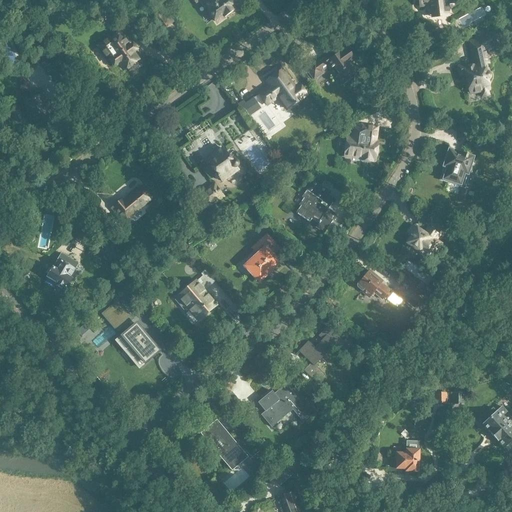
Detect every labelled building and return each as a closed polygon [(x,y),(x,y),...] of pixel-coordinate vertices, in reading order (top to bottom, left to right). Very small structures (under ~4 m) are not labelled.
[(203,0),(193,0),(196,3),(199,1),(205,9),(206,8),(216,22),(219,23),(221,21),(221,19),(233,11),(228,3),(230,1),(228,0),(210,0),(206,3),(203,0)] [(429,7),(431,19),(450,17),(449,11),(448,5),(455,4),(459,3),(458,0),(417,0),(419,8),(429,7)] [(113,11),(104,12),(105,17),(109,17),(109,20),(114,19),(113,11)] [(162,15),(155,19),(163,30),(169,25),(162,15)] [(487,63),(484,50),(485,50),(506,38),(501,28),(482,39),(468,42),(473,63),(457,67),(459,75),(466,74),(470,93),(480,91),(481,97),(489,96),(488,90),(488,89),(487,81),(488,80),(489,79),(490,78),(490,77),(490,76),(490,75),(489,74),(488,73),(487,72),(486,72),(485,72),(483,64),(487,63)] [(98,46),(109,61),(109,60),(113,66),(119,62),(123,69),(126,67),(129,71),(137,65),(134,61),(137,59),(132,53),(135,51),(131,45),(128,47),(124,41),(120,44),(114,36),(109,40),(108,39),(98,46)] [(353,77),(356,75),(348,63),(354,59),(346,47),(331,58),(328,55),(316,63),(315,62),(306,69),(314,81),(324,75),(322,71),(329,67),(331,70),(332,69),(332,70),(334,68),(340,76),(339,78),(344,86),(347,84),(350,88),(357,83),(353,77)] [(48,66),(46,62),(42,64),(47,73),(51,71),(57,82),(62,79),(53,63),(48,66)] [(267,81),(271,87),(267,89),(266,88),(259,94),(266,105),(274,99),(273,98),(277,96),(287,109),(301,99),(301,98),(304,96),(305,93),(301,88),(300,87),(298,86),(296,87),(294,89),(281,71),(267,81)] [(41,120),(40,118),(48,116),(47,111),(50,111),(49,108),(49,106),(48,104),(47,102),(46,99),(44,100),(42,95),(24,101),(25,106),(22,107),(25,117),(28,117),(31,123),(41,120)] [(374,145),(375,140),(377,128),(361,125),(354,128),(353,137),(348,136),(345,157),(372,161),(372,158),(375,158),(377,145),(374,145)] [(232,162),(222,148),(214,154),(206,160),(209,165),(215,174),(214,175),(214,176),(214,177),(214,178),(215,178),(215,179),(216,179),(217,179),(218,179),(218,178),(220,180),(237,169),(235,167),(236,166),(237,165),(237,164),(236,163),(236,162),(235,162),(235,161),(234,161),(233,161),(232,162)] [(467,174),(473,157),(449,150),(443,167),(448,169),(444,181),(461,186),(465,174),(467,174)] [(303,169),(300,173),(304,177),(308,173),(303,169)] [(300,206),(295,213),(309,222),(312,219),(310,218),(313,213),(321,218),(315,227),(324,233),(335,217),(327,211),(334,201),(326,195),(329,191),(313,180),(301,197),(303,199),(298,205),(300,206)] [(224,198),(214,183),(196,196),(206,211),(224,198)] [(133,194),(123,203),(121,201),(111,209),(122,222),(148,201),(145,197),(146,196),(143,193),(142,193),(139,190),(137,191),(136,191),(133,193),(133,194)] [(101,213),(100,212),(101,211),(97,205),(89,212),(95,219),(101,213)] [(80,222),(84,226),(79,230),(84,235),(92,227),(83,219),(80,222)] [(435,241),(439,235),(428,227),(424,234),(412,226),(408,233),(410,235),(410,236),(411,236),(406,243),(425,256),(430,248),(436,252),(440,245),(435,241)] [(263,247),(270,240),(267,236),(254,248),(259,254),(245,267),(259,281),(262,278),(266,274),(267,275),(271,271),(270,270),(278,263),(263,247)] [(107,241),(98,249),(103,254),(111,246),(107,241)] [(58,261),(53,268),(52,268),(47,277),(57,284),(56,286),(61,289),(62,287),(65,289),(71,279),(73,281),(78,272),(74,270),(78,264),(61,254),(57,260),(58,261)] [(358,288),(369,298),(374,292),(382,299),(390,291),(381,284),(382,282),(368,271),(357,284),(357,285),(357,286),(357,287),(357,288),(358,288)] [(207,272),(206,273),(202,276),(210,286),(215,282),(207,272)] [(216,305),(215,304),(215,305),(199,285),(201,283),(198,279),(178,297),(175,300),(180,306),(183,303),(189,310),(190,310),(198,319),(197,320),(216,305)] [(431,290),(425,297),(432,302),(437,295),(431,290)] [(407,302),(415,309),(423,299),(414,293),(407,302)] [(127,331),(121,336),(144,363),(159,351),(136,324),(130,329),(126,324),(131,319),(117,302),(111,307),(111,306),(108,309),(103,314),(117,331),(122,326),(127,331)] [(332,347),(340,356),(349,348),(327,326),(318,335),(322,339),(314,347),(308,341),(299,352),(311,363),(303,371),(316,383),(325,375),(315,365),(332,347)] [(271,391),(258,403),(267,414),(263,418),(271,428),(283,418),(293,410),(304,423),(317,412),(311,405),(306,409),(285,384),(274,394),(271,391)] [(446,393),(435,393),(435,404),(446,404),(446,393)] [(463,393),(453,393),(453,404),(463,404),(463,393)] [(241,407),(235,412),(243,422),(249,416),(241,407)] [(493,408),(479,420),(483,424),(482,425),(493,436),(511,418),(511,409),(511,410),(508,414),(501,407),(496,412),(493,408)] [(511,418),(493,436),(503,448),(504,447),(507,450),(511,445),(511,444),(510,442),(511,439),(511,428),(511,427),(511,418)] [(217,441),(214,437),(209,441),(232,467),(244,457),(228,439),(222,443),(219,439),(217,441)] [(418,461),(419,450),(418,450),(419,442),(406,441),(406,449),(405,449),(405,453),(396,453),(395,469),(405,469),(405,472),(418,472),(418,471),(420,471),(421,461),(418,461)] [(304,444),(286,459),(291,465),(305,454),(307,457),(311,453),(304,444)] [(268,462),(260,452),(250,460),(261,473),(267,468),(264,465),(268,462)] [(283,463),(271,473),(281,484),(293,474),(283,463)] [(299,511),(292,492),(280,497),(285,511),(299,511)]
